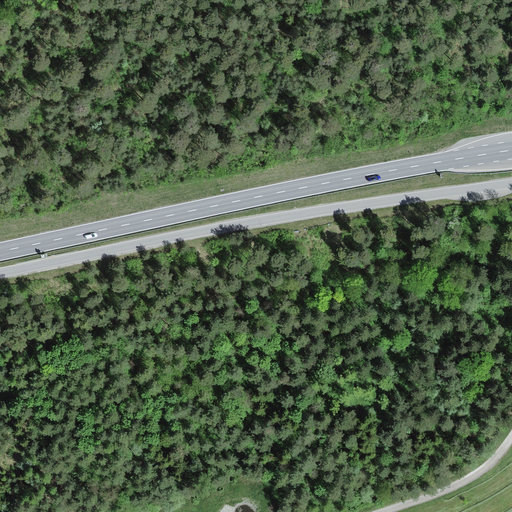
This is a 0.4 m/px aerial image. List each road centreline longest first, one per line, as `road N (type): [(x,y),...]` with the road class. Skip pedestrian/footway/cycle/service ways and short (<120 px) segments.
road 1 (unclassified): [(511,185),(185,237),(0,277)]
road 2 (primary): [(451,159),(0,253)]
road 3 (track): [(375,511),(469,477),(511,434)]
